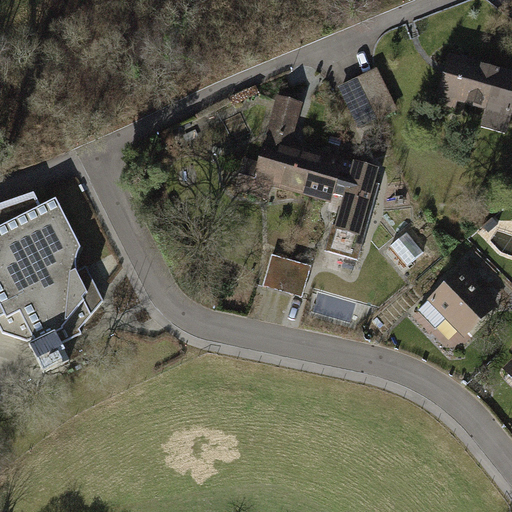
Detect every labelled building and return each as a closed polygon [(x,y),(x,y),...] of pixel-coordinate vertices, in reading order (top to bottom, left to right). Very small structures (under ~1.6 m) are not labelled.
[(511,114),(511,72),(451,54),(439,95),(511,116),(511,114)] [(379,69),(359,79),(378,119),(398,110),(379,69)] [(378,119),(359,79),(338,89),(358,129),(378,119)] [(309,194),(320,153),(289,145),(300,103),(279,97),(266,141),(265,141),(259,163),(245,159),(236,190),(267,198),(271,184),(309,194)] [(377,168),(320,153),(309,194),(334,202),(332,212),(340,214),(336,227),(333,226),(326,252),(359,261),(380,186),(372,184),(377,168)] [(0,328),(2,333),(28,342),(42,372),(69,360),(61,345),(80,334),(79,331),(104,302),(87,267),(77,272),(76,265),(76,261),(77,256),(79,251),(83,249),(58,198),(41,206),(34,194),(0,205),(0,328)] [(423,254),(406,234),(392,246),(409,266),(423,254)] [(290,294),(299,263),(273,256),(264,286),(290,294)] [(468,262),(428,299),(465,339),(499,307),(477,283),(483,278),(468,262)] [(299,263),(290,294),(302,298),(311,267),(299,263)]
